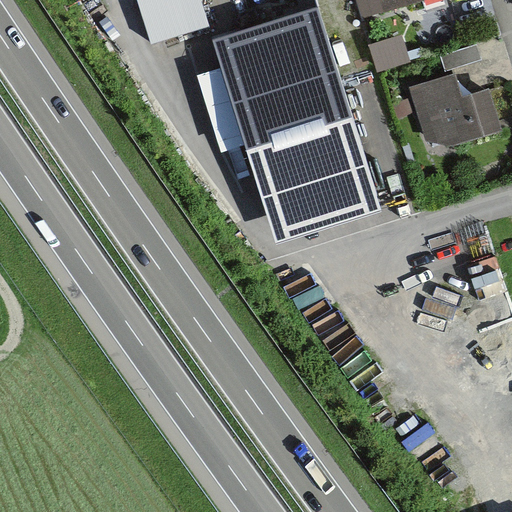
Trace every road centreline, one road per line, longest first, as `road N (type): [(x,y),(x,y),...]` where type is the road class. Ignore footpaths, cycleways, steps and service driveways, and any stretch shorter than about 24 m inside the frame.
road 1 (motorway): [(334,511),(0,35)]
road 2 (motorway): [(0,138),(262,511)]
